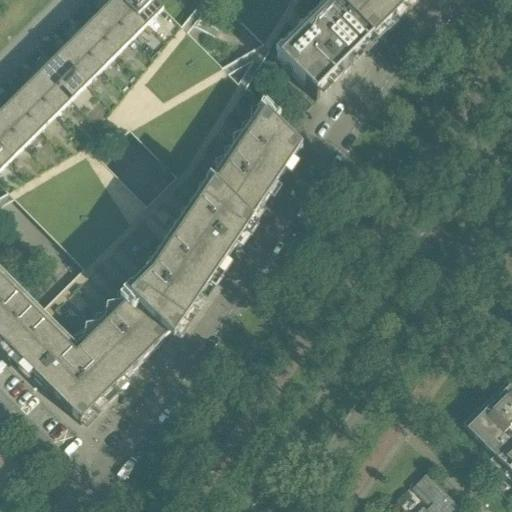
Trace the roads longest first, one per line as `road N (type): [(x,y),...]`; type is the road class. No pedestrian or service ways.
road 1 (residential): [(97,479),(341,144),(470,0)]
road 2 (primary): [(511,105),(231,511)]
road 3 (primary): [(302,511),(511,204)]
road 4 (residential): [(97,479),(0,382)]
